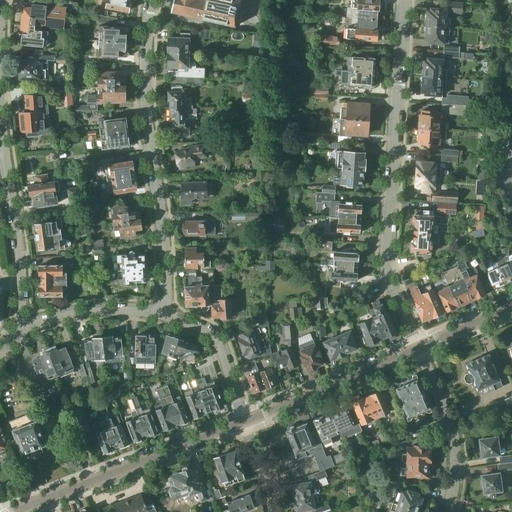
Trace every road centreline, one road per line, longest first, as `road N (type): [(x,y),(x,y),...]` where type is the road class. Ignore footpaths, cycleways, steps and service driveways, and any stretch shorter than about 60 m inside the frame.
road 1 (residential): [(418,348),(383,253),(403,0)]
road 2 (residential): [(151,0),(147,119),(163,311)]
road 3 (tertiary): [(16,511),(244,421)]
road 4 (residential): [(0,106),(20,330)]
road 5 (tertiary): [(244,421),(418,348)]
road 6 (residential): [(447,511),(454,442),(418,348)]
road 7 (residential): [(244,421),(219,344),(163,311)]
road 8 (residential): [(163,311),(78,312),(20,330)]
